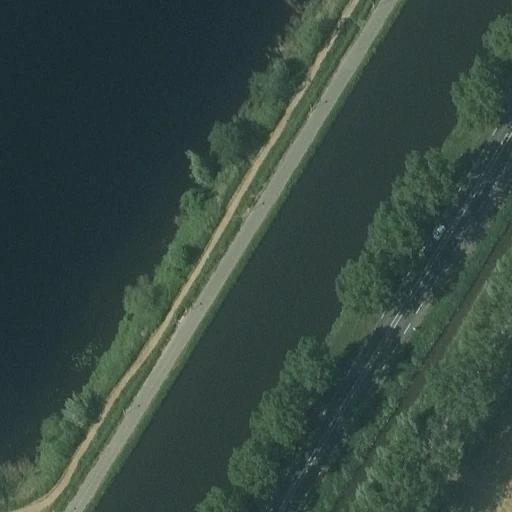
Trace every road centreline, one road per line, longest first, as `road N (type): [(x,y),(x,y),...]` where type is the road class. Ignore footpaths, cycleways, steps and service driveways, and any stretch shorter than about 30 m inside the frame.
road 1 (primary): [(282,511),(511,136)]
road 2 (unclassified): [(384,511),(511,307)]
